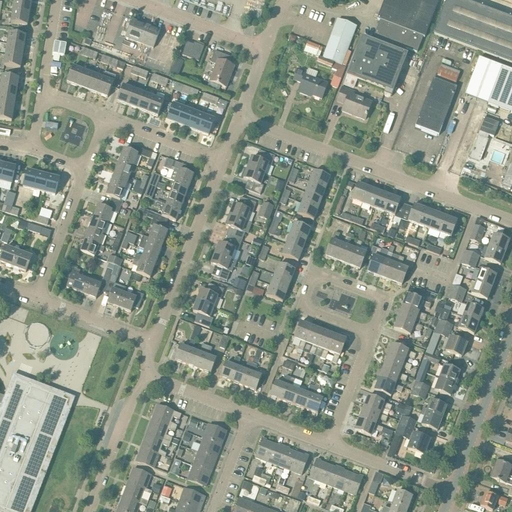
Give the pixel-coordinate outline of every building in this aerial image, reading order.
[(374,37),(383,40),(417,53),(423,38),(424,38),(438,0),(384,0),(377,20),(383,22),(379,32),(376,31),(374,37)] [(511,63),(511,19),(458,0),(446,0),(434,34),(511,63)] [(12,13),(29,16),(31,5),(14,2),(12,13)] [(29,16),(12,13),(10,24),(27,27),(29,16)] [(125,38),(153,49),(160,31),(149,27),(148,28),(135,23),(136,22),(132,20),(125,38)] [(337,21),(323,59),(342,66),(356,28),(337,21)] [(8,45),(24,47),(25,36),(9,34),(8,45)] [(362,38),(351,67),(347,76),(385,91),(384,94),(391,97),(407,56),(362,38)] [(308,42),(307,46),(304,53),(318,58),(322,48),(308,42)] [(186,43),(183,53),(181,56),(198,63),(204,48),(194,44),(193,46),(186,43)] [(6,56),(22,58),(24,47),(8,45),(6,56)] [(90,51),(82,48),(80,55),(88,58),(90,51)] [(90,51),(88,58),(95,61),(98,54),(90,51)] [(214,52),(211,61),(210,63),(216,65),(209,82),(226,89),(234,67),(228,65),(231,58),(214,52)] [(4,66),(10,67),(20,69),(22,58),(6,56),(4,66)] [(100,63),(108,66),(110,59),(103,56),(100,63)] [(342,66),(323,59),(319,58),(318,60),(316,60),(315,63),(317,63),(316,65),(337,72),(335,78),(334,77),(330,86),(338,89),(345,68),(342,66)] [(110,59),(108,66),(115,69),(117,66),(124,69),(126,65),(110,59)] [(511,71),(478,59),(464,96),(511,114),(511,71)] [(443,61),(437,77),(456,83),(460,73),(450,69),(451,64),(443,61)] [(66,83),(77,87),(82,71),(72,67),(66,83)] [(130,75),(138,78),(141,71),(133,68),(130,75)] [(321,100),(327,84),(305,76),(306,72),(298,69),(293,81),(301,84),(298,93),(308,97),(309,95),(321,100)] [(82,71),(77,87),(87,91),(93,75),(82,71)] [(141,71),(138,78),(146,80),(148,73),(141,71)] [(87,91),(97,95),(103,79),(93,75),(87,91)] [(103,79),(97,95),(107,98),(113,83),(108,81),(110,77),(104,75),(103,79)] [(150,82),(158,85),(161,78),(153,75),(150,82)] [(2,76),(0,87),(17,90),(19,79),(2,76)] [(161,78),(158,85),(166,88),(169,81),(161,78)] [(439,136),(442,127),(457,88),(433,79),(415,127),(439,136)] [(117,102),(127,106),(133,90),(123,86),(117,102)] [(181,93),(188,96),(191,89),(183,86),(181,93)] [(0,98),(15,101),(17,90),(0,87),(0,98)] [(345,105),(342,112),(365,121),(371,104),(353,97),(354,92),(342,88),(337,102),(345,105)] [(198,92),(191,89),(188,96),(196,99),(198,92)] [(127,106),(137,110),(143,94),(133,90),(127,106)] [(137,110),(147,114),(153,98),(143,94),(137,110)] [(201,101),(208,104),(211,97),(203,94),(201,101)] [(219,100),(211,97),(208,104),(216,107),(219,100)] [(0,109),(13,111),(15,101),(0,98),(0,109)] [(164,102),(153,98),(147,114),(158,117),(164,102)] [(177,125),(183,109),(173,105),(167,121),(177,125)] [(0,120),(11,122),(13,111),(0,109),(0,120)] [(183,109),(177,125),(188,129),(194,113),(183,109)] [(194,113),(188,129),(198,133),(204,117),(194,113)] [(204,117),(198,133),(208,136),(214,121),(204,117)] [(484,118),(479,132),(493,138),(495,133),(499,124),(484,118)] [(477,137),(469,159),(479,164),(488,141),(477,137)] [(124,149),(119,161),(133,166),(138,155),(150,160),(155,161),(157,156),(132,146),(129,151),(124,149)] [(247,169),(264,175),(268,165),(271,166),(275,157),(259,151),(259,152),(261,152),(257,161),(251,158),(247,169)] [(175,182),(189,188),(193,176),(184,172),(186,167),(166,159),(163,168),(173,172),(170,181),(175,182)] [(133,167),(133,166),(119,161),(115,172),(129,178),(131,172),(136,174),(138,169),(133,167)] [(5,166),(1,182),(11,185),(16,168),(5,166)] [(264,175),(247,169),(243,179),(249,182),(246,190),(244,190),(260,196),(263,186),(260,185),(264,175)] [(27,171),(23,188),(34,190),(38,174),(27,171)] [(115,172),(111,184),(125,189),(127,184),(129,178),(115,172)] [(309,183),(326,189),(330,178),(313,172),(309,183)] [(48,177),(38,174),(34,190),(44,193),(48,177)] [(154,174),(152,180),(149,186),(156,188),(160,177),(154,174)] [(48,177),(44,193),(55,196),(59,180),(48,177)] [(278,181),(274,192),(280,194),(284,183),(278,181)] [(346,181),(344,186),(352,189),(354,184),(346,181)] [(171,194),(184,199),(189,188),(175,182),(171,194)] [(326,189),(309,183),(305,193),(322,200),(326,189)] [(120,208),(124,210),(127,204),(120,201),(125,189),(111,184),(106,196),(111,198),(109,204),(120,208)] [(362,205),(369,189),(357,184),(351,201),(362,205)] [(152,200),(156,188),(149,186),(145,197),(152,200)] [(373,209),(379,193),(369,189),(362,205),(373,209)] [(284,190),(282,197),(287,199),(290,193),(284,190)] [(10,215),(12,208),(15,195),(8,193),(3,213),(10,215)] [(322,200),(305,193),(301,204),(318,211),(322,200)] [(379,193),(373,209),(384,213),(390,197),(379,193)] [(166,205),(180,211),(184,199),(171,194),(166,205)] [(285,205),(287,199),(282,197),(279,203),(285,205)] [(390,197),(384,213),(394,217),(401,201),(390,197)] [(233,206),(229,216),(245,222),(249,212),(252,214),(255,204),(250,202),(240,198),(242,199),(239,208),(233,206)] [(98,206),(93,218),(107,223),(111,212),(118,214),(120,208),(109,204),(107,209),(98,206)] [(258,218),(269,222),(274,208),(263,204),(258,218)] [(297,215),(313,222),(318,211),(301,204),(297,215)] [(138,215),(141,216),(153,220),(153,221),(164,225),(166,219),(176,223),(180,211),(166,205),(162,217),(148,212),(140,209),(138,215)] [(414,206),(410,215),(408,222),(419,226),(425,210),(414,206)] [(19,210),(12,208),(10,215),(17,218),(19,210)] [(333,215),(347,221),(349,213),(340,210),(339,212),(335,211),(333,215)] [(425,210),(419,226),(429,230),(436,214),(425,210)] [(28,220),(38,224),(40,217),(30,214),(28,220)] [(436,214),(429,230),(440,234),(446,218),(436,214)] [(245,222),(229,216),(225,226),(231,228),(227,238),(241,243),(244,233),(241,232),(245,222)] [(0,229),(0,231),(5,233),(6,230),(10,219),(5,217),(0,229)] [(49,220),(40,217),(38,224),(47,227),(49,220)] [(89,230),(103,235),(107,223),(93,218),(89,230)] [(446,218),(440,234),(451,238),(457,222),(446,218)] [(481,229),(484,221),(477,219),(469,240),(479,244),(484,230),(481,229)] [(402,220),(398,229),(404,231),(408,222),(402,220)] [(149,239),(163,244),(168,232),(162,230),(164,225),(153,221),(150,227),(153,228),(149,239)] [(270,227),(276,230),(279,223),(273,221),(270,227)] [(19,222),(17,229),(25,232),(28,225),(19,222)] [(290,234),(306,241),(310,230),(303,227),(301,226),(294,224),(290,234)] [(26,231),(39,235),(49,238),(52,232),(28,225),(26,231)] [(390,226),(386,237),(393,239),(397,229),(390,226)] [(274,236),(276,230),(270,227),(268,234),(274,236)] [(12,232),(6,230),(5,233),(1,243),(7,245),(12,232)] [(89,230),(84,242),(98,247),(98,246),(103,235),(89,230)] [(355,249),(348,266),(360,270),(366,253),(359,250),(362,244),(366,234),(361,232),(358,241),(357,241),(355,249)] [(114,239),(116,240),(120,242),(123,235),(118,233),(118,235),(116,234),(114,239)] [(340,235),(335,233),(325,257),(337,262),(343,244),(337,242),(340,235)] [(124,243),(128,245),(134,247),(137,238),(127,234),(124,243)] [(290,234),(286,245),(302,251),(306,241),(290,234)] [(374,242),(381,244),(383,239),(377,236),(374,242)] [(489,248),(505,253),(509,242),(493,236),(489,248)] [(138,249),(144,251),(144,250),(159,256),(163,244),(149,239),(143,237),(138,249)] [(346,237),(343,244),(337,262),(348,266),(355,249),(349,246),(351,239),(346,237)] [(219,244),(215,255),(230,261),(234,251),(237,252),(241,243),(227,238),(224,246),(219,244)] [(120,242),(116,240),(111,252),(116,253),(120,242)] [(251,247),(252,247),(259,250),(262,243),(253,240),(251,247)] [(98,246),(98,247),(84,242),(80,253),(94,258),(96,251),(102,254),(104,248),(98,246)] [(281,256),(288,259),(298,263),(302,251),(286,245),(281,256)] [(252,247),(248,255),(244,266),(252,269),(256,258),(259,250),(252,247)] [(263,247),(260,253),(266,255),(269,249),(263,247)] [(388,253),(385,261),(379,278),(390,282),(396,265),(389,262),(392,254),(394,249),(390,247),(388,253)] [(0,263),(13,268),(19,253),(5,248),(0,261),(0,263)] [(367,273),(379,278),(385,261),(379,258),(381,250),(376,248),(367,273)] [(505,253),(489,248),(484,260),(500,266),(505,253)] [(136,255),(134,260),(154,268),(159,256),(144,250),(144,251),(142,257),(136,255)] [(465,251),(463,258),(477,263),(479,257),(465,251)] [(19,253),(13,268),(25,273),(31,258),(19,253)] [(264,262),(266,255),(260,253),(258,260),(264,262)] [(211,275),(220,279),(226,281),(230,272),(226,271),(228,267),(235,269),(237,263),(230,261),(215,255),(211,265),(216,267),(213,276),(211,275)] [(113,266),(116,259),(109,257),(106,264),(113,266)] [(399,257),(396,265),(390,282),(401,286),(408,269),(401,267),(404,259),(399,257)] [(474,269),(477,263),(463,258),(460,264),(474,269)] [(122,261),(116,259),(113,266),(120,268),(122,261)] [(154,268),(134,260),(132,266),(138,268),(135,274),(150,279),(154,268)] [(291,282),(295,271),(278,265),(274,275),(291,282)] [(72,291),(83,295),(89,281),(91,278),(85,276),(84,279),(78,277),(80,271),(74,269),(66,288),(72,290),(72,291)] [(89,281),(83,295),(96,300),(99,291),(104,293),(113,271),(107,269),(101,286),(89,281)] [(113,271),(104,293),(110,296),(107,304),(118,309),(124,294),(126,288),(121,287),(119,292),(113,290),(117,278),(111,276),(113,271)] [(480,271),(476,283),(491,289),(496,277),(480,271)] [(133,274),(131,280),(139,284),(141,278),(133,274)] [(274,275),(270,286),(286,292),(291,282),(274,275)] [(236,278),(232,287),(243,292),(247,283),(236,278)] [(252,294),(256,281),(251,279),(246,291),(252,294)] [(471,295),(478,298),(487,301),(491,289),(476,283),(471,295)] [(197,302),(213,308),(217,298),(221,300),(224,290),(209,284),(208,285),(210,285),(207,294),(201,291),(197,302)] [(270,286),(268,293),(266,297),(282,304),(286,292),(270,286)] [(452,286),(449,292),(464,298),(466,292),(452,286)] [(461,304),(464,298),(449,292),(447,298),(461,304)] [(124,294),(118,309),(131,313),(133,308),(138,310),(144,296),(138,293),(136,299),(124,294)] [(407,295),(402,307),(419,313),(422,307),(430,310),(432,305),(407,295)] [(194,323),(209,329),(213,320),(209,319),(213,308),(197,302),(193,312),(199,315),(195,323),(194,323)] [(452,304),(446,302),(445,302),(443,310),(449,312),(452,304)] [(444,305),(439,303),(438,303),(434,313),(436,313),(434,319),(438,320),(444,305)] [(463,317),(478,323),(483,311),(467,305),(463,317)] [(427,316),(419,313),(402,307),(398,318),(415,325),(417,318),(425,321),(427,316)] [(454,328),(464,332),(474,336),(478,323),(463,317),(461,323),(455,324),(454,328)] [(423,328),(415,325),(398,318),(393,330),(410,336),(413,329),(421,332),(423,328)] [(433,319),(430,326),(436,329),(436,327),(439,321),(434,319),(433,319)] [(436,327),(450,332),(453,326),(439,321),(436,327)] [(303,352),(305,344),(312,327),(300,323),(294,339),(301,342),(298,350),(303,352)] [(312,327),(305,344),(311,347),(309,354),(314,356),(316,349),(323,332),(312,327)] [(448,338),(450,332),(436,327),(436,329),(434,333),(448,338)] [(323,332),(316,349),(323,351),(320,359),(325,361),(325,360),(327,355),(328,353),(334,336),(323,332)] [(186,365),(197,338),(193,336),(191,340),(187,349),(180,346),(174,361),(186,365)] [(334,336),(328,353),(334,355),(331,363),(336,365),(346,340),(334,336)] [(229,339),(223,337),(219,348),(225,350),(229,339)] [(186,365),(199,370),(207,347),(202,345),(199,353),(192,351),(197,338),(186,365)] [(446,352),(452,354),(461,358),(466,345),(451,339),(446,352)] [(391,345),(387,357),(404,364),(407,357),(415,360),(416,355),(391,345)] [(212,349),(207,347),(199,370),(211,374),(216,360),(209,357),(212,349)] [(424,360),(438,365),(440,359),(426,354),(424,360)] [(412,367),(404,364),(387,357),(383,368),(400,375),(403,368),(410,371),(412,367)] [(225,364),(223,368),(220,378),(232,382),(237,368),(240,359),(236,358),(232,366),(225,364)] [(232,382),(244,387),(252,364),(248,362),(244,371),(237,368),(232,382)] [(282,368),(291,371),(292,372),(295,366),(284,362),(282,368)] [(252,364),(244,387),(256,391),(261,377),(254,374),(257,366),(252,364)] [(439,378),(455,384),(459,373),(443,367),(439,378)] [(408,378),(400,375),(383,368),(379,379),(396,386),(398,380),(406,383),(408,378)] [(0,511),(30,511),(73,397),(12,375),(2,402),(0,401),(0,511)] [(269,397),(281,401),(290,378),(286,376),(282,385),(275,382),(269,397)] [(290,378),(281,401),(293,406),(299,391),(292,389),(295,380),(290,378)] [(434,391),(441,394),(450,397),(455,384),(439,378),(434,391)] [(403,389),(396,386),(379,379),(374,391),(391,397),(394,391),(401,394),(403,389)] [(427,394),(429,388),(415,383),(413,389),(427,394)] [(293,406),(305,410),(314,387),(309,385),(306,394),(299,391),(293,406)] [(315,388),(314,387),(305,410),(317,415),(323,400),(315,398),(320,386),(316,385),(315,388)] [(424,400),(427,394),(413,389),(410,395),(424,400)] [(363,408),(380,415),(382,409),(390,412),(392,406),(367,397),(363,408)] [(422,412),(442,419),(446,408),(430,402),(427,410),(423,409),(422,412)] [(398,404),(395,412),(396,412),(400,414),(402,414),(403,412),(405,407),(398,404)] [(82,406),(79,414),(86,417),(89,409),(82,406)] [(169,427),(175,430),(177,427),(171,424),(173,418),(179,420),(181,416),(175,413),(157,406),(154,414),(156,416),(154,421),(169,427)] [(388,418),(380,415),(363,408),(359,419),(376,426),(378,420),(386,423),(388,418)] [(421,426),(428,428),(437,432),(442,419),(422,412),(420,416),(424,418),(421,426)] [(399,423),(413,429),(415,423),(408,420),(409,416),(408,414),(403,413),(402,415),(402,416),(400,421),(399,423)] [(393,433),(383,429),(376,426),(359,419),(354,431),(371,437),(373,431),(391,437),(393,433)] [(190,420),(188,426),(196,429),(198,423),(190,420)] [(169,427),(154,421),(152,427),(149,427),(146,434),(164,441),(169,427)] [(399,423),(399,426),(395,435),(411,441),(407,450),(423,456),(429,441),(411,434),(413,429),(399,423)] [(208,426),(203,440),(221,446),(219,445),(221,440),(223,440),(226,433),(208,426)] [(185,433),(182,441),(188,444),(191,435),(185,433)] [(146,443),(144,449),(159,455),(165,457),(166,455),(160,451),(163,446),(168,448),(170,443),(164,441),(146,434),(144,442),(146,443)] [(262,439),(254,458),(266,463),(273,445),(266,442),(266,441),(262,439)] [(218,454),(221,446),(203,440),(198,453),(216,460),(214,459),(216,453),(218,454)] [(281,448),(273,445),(266,463),(278,467),(285,448),(281,446),(281,448)] [(290,472),(296,454),(289,451),(290,449),(285,448),(278,467),(290,472)] [(159,455),(144,449),(141,455),(139,455),(136,462),(154,469),(159,455)] [(213,467),(216,460),(198,453),(193,467),(211,474),(209,473),(211,467),(213,467)] [(304,456),(296,454),(290,472),(301,476),(309,457),(304,455),(304,456)] [(316,460),(313,469),(309,479),(320,484),(327,465),(320,463),(321,461),(316,460)] [(511,469),(497,463),(491,479),(511,487),(511,478),(508,477),(511,469)] [(335,468),(327,465),(320,484),(332,488),(340,469),(335,467),(335,468)] [(208,481),(211,474),(193,467),(187,481),(205,488),(205,487),(204,486),(206,481),(208,481)] [(130,485),(145,490),(151,476),(133,469),(133,470),(130,477),(132,479),(130,485)] [(344,470),(340,469),(332,488),(344,493),(351,474),(343,472),(344,470)] [(374,496),(378,485),(380,484),(384,476),(376,473),(368,494),(374,496)] [(344,493),(349,494),(356,497),(363,478),(359,476),(358,477),(351,474),(344,493)] [(261,475),(260,480),(258,485),(264,487),(265,484),(268,485),(270,486),(272,482),(270,481),(271,479),(261,475)] [(383,479),(382,487),(390,488),(391,480),(383,479)] [(243,482),(240,489),(249,492),(251,486),(243,482)] [(152,493),(145,490),(130,485),(128,491),(125,490),(122,498),(140,504),(140,505),(146,507),(148,502),(142,500),(144,494),(151,496),(152,493)] [(179,505),(198,511),(199,511),(205,498),(184,490),(179,505)] [(392,504),(407,510),(412,498),(397,492),(392,504)] [(299,493),(297,499),(304,502),(306,495),(299,493)] [(480,508),(489,511),(490,511),(492,511),(495,504),(504,508),(507,501),(497,497),(497,498),(485,494),(480,508)] [(137,511),(140,505),(140,504),(122,498),(120,505),(122,507),(119,511),(137,511)] [(250,511),(253,505),(239,500),(234,511),(250,511)] [(294,501),(292,508),(298,510),(300,503),(294,501)]
